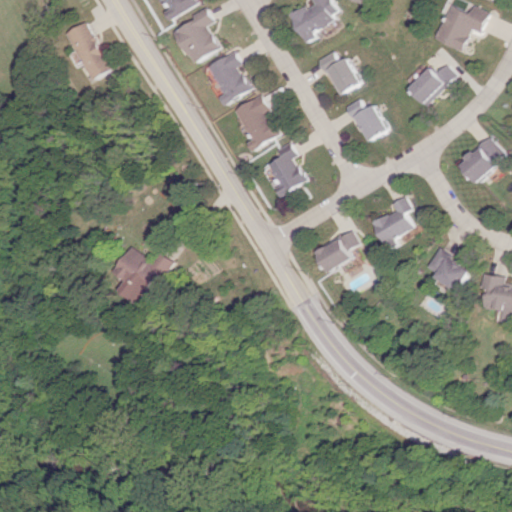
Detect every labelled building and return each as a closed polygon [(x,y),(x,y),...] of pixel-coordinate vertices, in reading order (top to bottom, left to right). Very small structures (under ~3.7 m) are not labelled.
[(172,0),(177,8),(172,10),(177,19),(204,4),(201,0),(172,0)] [(310,43),(321,37),(317,30),(345,15),(336,0),(317,0),(318,2),(295,15),(310,43)] [(454,4),(439,37),(467,50),(477,28),(486,32),(494,13),(470,1),(466,9),(454,4)] [(202,63),(228,47),(214,26),(222,21),(213,6),(199,15),(202,19),(182,32),(202,63)] [(71,32),(99,80),(119,68),(90,21),(71,32)] [(214,65),(229,94),(225,96),(230,105),(257,90),(245,66),(248,64),(241,50),(214,65)] [(351,57),(344,61),(338,50),(322,59),(345,96),(367,82),(351,57)] [(436,67),(415,86),(433,105),(463,76),(452,64),(442,73),(436,67)] [(241,109),(259,139),(253,142),(258,151),(286,135),(273,113),(277,110),(267,94),(241,109)] [(380,104),(370,109),(365,98),(354,104),(373,141),(394,130),(380,104)] [(511,156),(511,154),(496,137),(467,163),(484,181),(511,156)] [(313,182),(301,156),(302,156),(297,145),(287,150),(290,156),(276,163),(286,184),(281,186),(286,195),(313,182)] [(422,229),(413,212),(419,209),(412,196),(398,204),(401,210),(379,221),(392,245),(422,229)] [(325,249),(337,272),(361,258),(356,249),(367,243),(360,230),(325,249)] [(122,272),(135,279),(128,291),(152,304),(178,258),(166,251),(162,259),(137,246),(122,272)] [(437,267),(446,272),(443,278),(469,291),(480,269),(457,257),(459,253),(447,247),(437,267)] [(511,275),(493,273),(491,287),(497,288),(495,308),(509,309),(508,319),(511,319),(511,275)]
